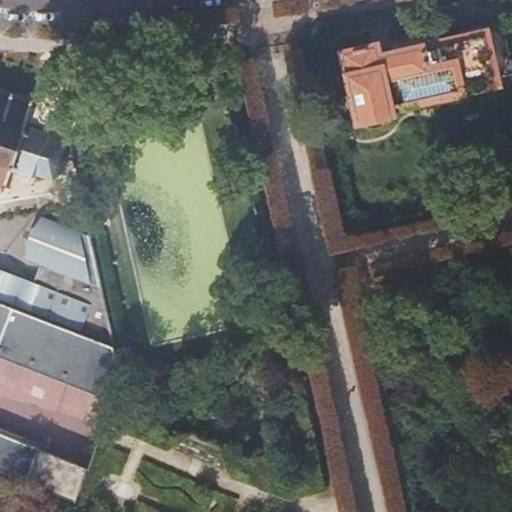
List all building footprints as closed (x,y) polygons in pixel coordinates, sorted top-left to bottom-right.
[(376,48),(342,56),(359,125),(365,129),(387,123),(392,120),(390,109),(496,84),(485,34),(378,59),(376,48)] [(0,187),(0,188),(0,192),(4,194),(5,189),(9,190),(10,186),(6,185),(10,171),(31,177),(38,176),(52,180),(64,175),(68,162),(61,149),(45,143),(42,137),(23,130),(28,114),(33,115),(35,111),(30,109),(32,105),(27,103),(26,108),(13,104),(14,99),(10,98),(8,102),(0,99),(0,187)] [(0,270),(0,304),(10,308),(111,346),(113,347),(89,239),(42,221),(30,230),(24,244),(27,258),(41,264),(31,291),(10,283),(13,275),(0,270)] [(0,304),(0,335),(10,308),(0,304)] [(0,358),(106,399),(111,346),(10,308),(0,335),(0,358)] [(0,473),(77,505),(77,503),(88,471),(0,435),(0,473)]
